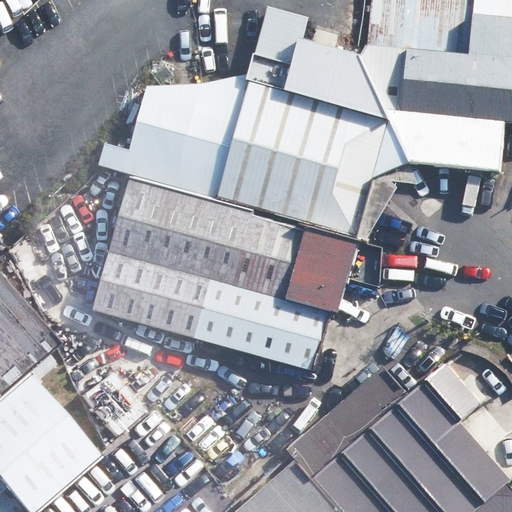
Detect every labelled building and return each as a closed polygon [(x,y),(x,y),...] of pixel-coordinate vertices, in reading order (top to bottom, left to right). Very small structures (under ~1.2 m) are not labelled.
[(373,0),(368,45),(474,56),(480,0),(373,0)] [(511,0),(480,0),(474,56),(511,60),(511,0)] [(311,21),(269,10),(255,57),(294,68),(301,43),(304,44),(311,21)] [(304,44),(301,43),(294,68),(287,95),(346,111),(392,124),(387,113),(361,59),(304,44)] [(411,49),(368,45),(361,59),(387,113),(404,115),(411,49)] [(511,60),(411,49),(404,115),(507,126),(511,126),(511,60)] [(392,124),(252,85),(253,83),(149,89),(132,152),(110,146),(104,170),(125,176),(132,178),(130,182),(358,245),(376,181),(410,165),(392,124)] [(392,124),(410,165),(501,175),(507,126),(387,113),(392,124)] [(110,256),(93,314),(316,376),(333,316),(340,318),(358,245),(130,182),(110,256)] [(0,405),(57,356),(0,289),(0,405)] [(32,378),(0,405),(0,492),(16,511),(47,511),(105,462),(32,378)] [(316,482),(341,511),(481,511),(504,493),(419,394),(316,482)] [(341,511),(308,473),(262,511),(341,511)]
